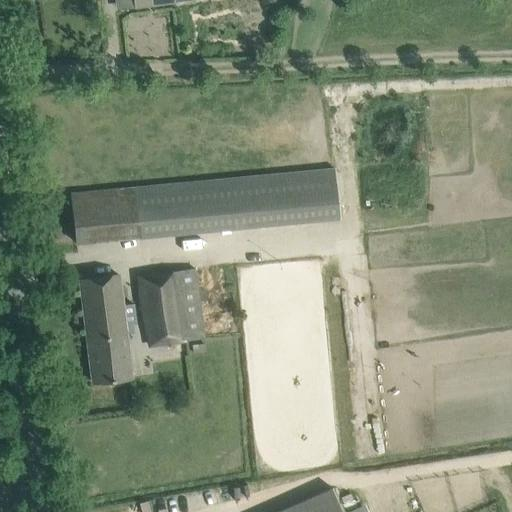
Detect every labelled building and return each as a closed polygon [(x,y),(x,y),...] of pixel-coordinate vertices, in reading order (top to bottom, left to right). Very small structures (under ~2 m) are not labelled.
[(114,0),(116,10),(175,2),(175,0),(114,0)] [(334,167),(70,194),(75,243),(339,217),(334,167)] [(124,246),(124,258),(186,256),(185,245),(124,246)] [(193,265),(138,274),(150,346),(205,336),(193,265)] [(119,275),(99,277),(80,279),(93,383),(132,378),(119,275)] [(342,511),(332,487),(275,511),(342,511)]
